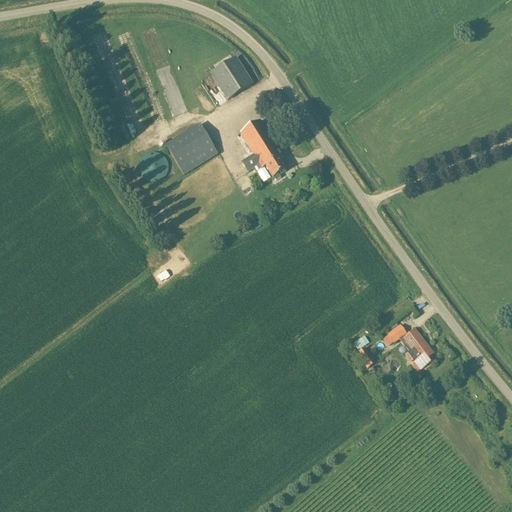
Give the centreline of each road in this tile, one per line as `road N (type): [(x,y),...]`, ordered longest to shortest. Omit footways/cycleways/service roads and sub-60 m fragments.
road 1 (unclassified): [(511,393),(271,65),(218,18),(150,0)]
road 2 (unclassified): [(135,0),(0,16)]
